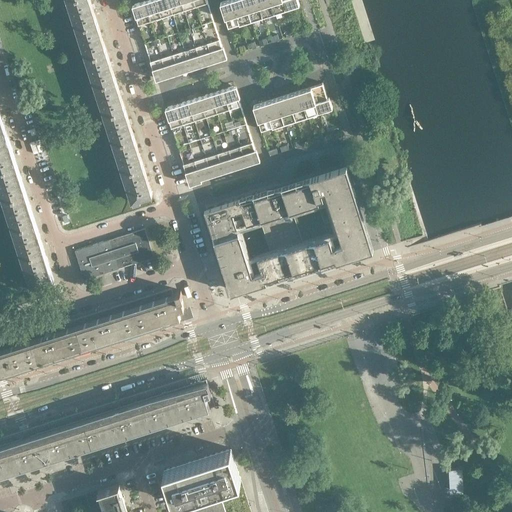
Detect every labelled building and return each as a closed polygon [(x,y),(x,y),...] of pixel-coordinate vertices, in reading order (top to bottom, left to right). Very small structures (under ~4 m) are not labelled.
[(97,21),(93,9),(90,0),(67,0),(76,28),(97,21)] [(162,16),(156,0),(146,0),(144,1),(150,20),(162,16)] [(173,12),(169,0),(156,0),(162,16),(173,12)] [(185,9),(181,0),(169,0),(173,12),(185,9)] [(196,5),(194,0),(181,0),(185,9),(196,5)] [(240,23),(232,0),(225,0),(220,2),(228,26),(240,23)] [(251,19),(245,0),(232,0),(240,23),(251,19)] [(263,15),(258,0),(245,0),(251,19),(263,15)] [(274,11),(270,0),(258,0),(263,15),(274,11)] [(286,8),(283,0),(270,0),(274,11),(286,8)] [(150,20),(144,1),(132,5),(138,24),(150,20)] [(219,38),(208,1),(196,5),(185,9),(173,12),(162,16),(150,20),(138,24),(150,60),(162,56),(173,52),(185,49),(196,45),(208,41),(219,38)] [(107,50),(102,37),(97,21),(76,28),(86,57),(107,50)] [(226,57),(222,46),(219,38),(208,41),(214,60),(226,57)] [(214,60),(208,41),(196,45),(202,64),(214,60)] [(202,64),(196,45),(185,49),(191,68),(202,64)] [(191,68),(185,49),(173,52),(179,72),(191,68)] [(116,79),(112,66),(107,50),(86,57),(95,85),(116,79)] [(179,72),(173,52),(162,56),(168,75),(179,72)] [(168,75),(162,56),(150,60),(156,79),(168,75)] [(125,108),(121,95),(116,79),(95,85),(104,114),(125,108)] [(327,97),(323,82),(311,86),(319,111),(333,106),(329,96),(327,97)] [(241,104),(238,97),(240,96),(237,85),(223,89),(229,108),(241,104)] [(319,111),(311,86),(300,90),(308,114),(319,111)] [(229,108),(223,89),(212,93),(218,112),(229,108)] [(308,114),(300,90),(288,93),(296,118),(308,114)] [(218,112),(212,93),(200,96),(206,115),(218,112)] [(296,118),(288,93),(277,97),(284,122),(296,118)] [(206,115),(200,96),(188,100),(195,119),(206,115)] [(284,122),(277,97),(265,101),(273,125),(284,122)] [(195,119),(188,100),(177,104),(183,123),(195,119)] [(273,125),(265,101),(253,104),(261,129),(273,125)] [(183,123),(177,104),(165,107),(172,126),(183,123)] [(252,140),(241,104),(229,108),(218,112),(206,115),(195,119),(183,123),(172,126),(183,163),(195,159),(206,155),(218,152),(229,148),(241,144),(252,140)] [(134,136),(130,124),(125,108),(104,114),(113,143),(134,136)] [(0,168),(15,164),(11,152),(13,151),(11,147),(9,148),(5,135),(0,137),(0,168)] [(143,165),(139,153),(134,136),(113,143),(122,171),(143,165)] [(260,159),(257,147),(255,148),(252,140),(241,144),(247,163),(260,159)] [(247,163),(241,144),(229,148),(235,167),(247,163)] [(287,144),(280,146),(282,152),(289,150),(287,144)] [(235,167),(229,148),(218,152),(224,171),(235,167)] [(276,148),(268,150),(270,156),(278,153),(276,148)] [(224,171),(218,152),(206,155),(212,174),(224,171)] [(212,174),(206,155),(195,159),(201,178),(212,174)] [(201,178),(195,159),(183,163),(190,184),(202,180),(201,178)] [(24,193),(20,181),(22,180),(21,176),(19,176),(15,164),(0,168),(0,189),(3,200),(24,193)] [(336,255),(337,258),(370,247),(369,245),(363,224),(364,224),(352,185),(350,186),(344,164),(343,164),(310,174),(310,175),(269,188),(208,207),(228,269),(224,270),(228,281),(232,280),(235,290),(318,264),(317,261),(336,255)] [(153,193),(149,181),(143,165),(122,171),(132,200),(133,200),(134,202),(141,199),(140,197),(153,193)] [(33,222),(29,210),(31,209),(30,205),(28,205),(24,193),(3,200),(13,229),(33,222)] [(42,250),(39,238),(40,238),(39,233),(37,234),(33,222),(13,229),(22,257),(42,250)] [(153,256),(148,241),(144,228),(125,234),(129,247),(125,248),(130,264),(153,256)] [(130,264),(125,248),(129,247),(125,234),(109,239),(119,267),(130,264)] [(119,267),(109,239),(97,243),(101,256),(106,271),(119,267)] [(101,256),(97,243),(75,250),(79,263),(101,256)] [(52,279),(48,267),(50,266),(48,262),(46,262),(42,250),(22,257),(31,286),(52,279)] [(106,271),(101,256),(79,263),(84,279),(106,271)] [(0,373),(187,314),(184,307),(181,296),(182,295),(181,290),(176,292),(173,293),(171,287),(51,326),(54,333),(46,336),(43,329),(47,328),(47,327),(0,342),(0,373)] [(41,465),(210,410),(209,407),(210,407),(210,405),(214,404),(215,405),(208,384),(208,382),(207,382),(206,378),(201,380),(30,435),(32,441),(28,442),(24,444),(22,437),(0,444),(0,477),(31,468),(30,464),(31,464),(30,460),(33,459),(37,457),(39,461),(41,465)] [(217,487),(241,480),(231,448),(164,469),(177,511),(218,511),(210,485),(216,483),(217,487)] [(460,469),(449,470),(450,492),(462,491),(460,469)] [(127,511),(119,485),(119,484),(98,490),(99,492),(100,492),(106,511),(127,511)]
